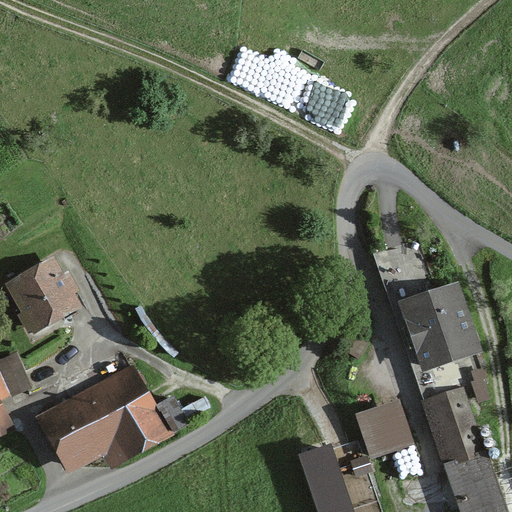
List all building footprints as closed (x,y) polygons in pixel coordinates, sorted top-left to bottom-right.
[(51,263),(9,287),(39,337),(81,312),(51,263)] [(424,376),(463,364),(485,356),(461,287),(401,307),(424,376)] [(133,365),(40,419),(74,479),(116,455),(123,466),(174,437),(133,365)] [(0,377),(0,448),(29,433),(0,377)] [(470,385),(432,398),(471,511),(503,511),(488,469),(498,466),(470,385)] [(398,406),(357,417),(370,461),(411,449),(398,406)] [(351,511),(331,451),(299,462),(315,511),(351,511)]
